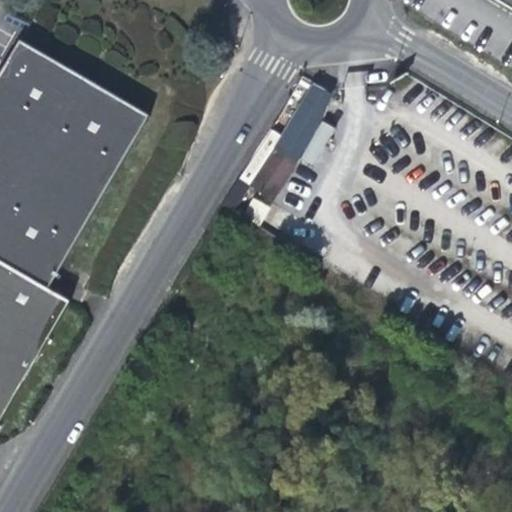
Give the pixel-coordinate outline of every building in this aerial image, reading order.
[(511,0),(488,0),(511,14),(511,0)] [(0,261),(51,291),(153,115),(24,40),(0,81),(0,261)] [(271,151),(249,186),(272,200),(294,165),(271,151)] [(251,218),(262,200),(248,191),(237,209),(251,218)] [(0,426),(71,304),(51,291),(0,261),(0,426)]
